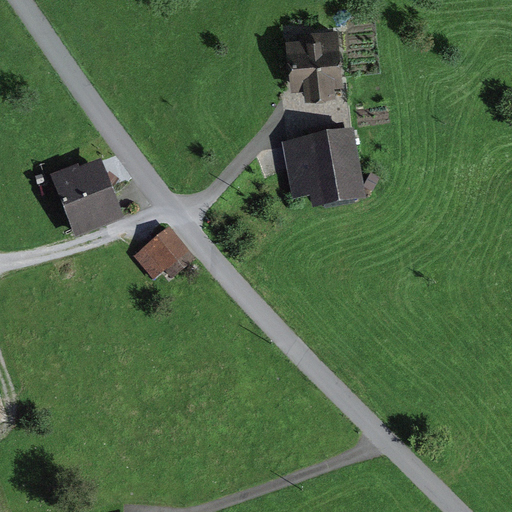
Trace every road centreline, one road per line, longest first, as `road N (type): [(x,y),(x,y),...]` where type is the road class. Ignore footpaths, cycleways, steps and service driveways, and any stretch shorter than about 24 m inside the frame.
road 1 (unclassified): [(22,0),(168,207),(460,511)]
road 2 (track): [(390,441),(187,511)]
road 3 (track): [(0,267),(168,207)]
